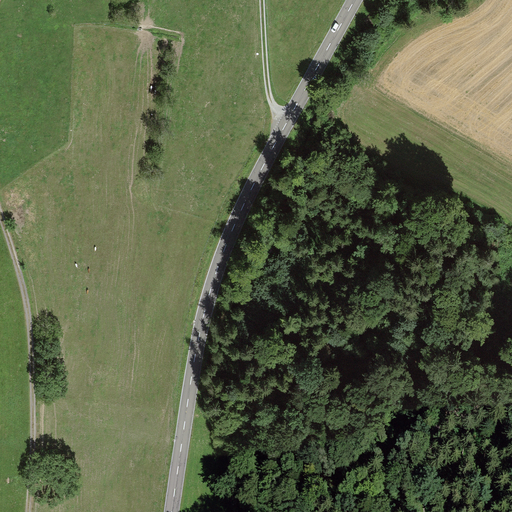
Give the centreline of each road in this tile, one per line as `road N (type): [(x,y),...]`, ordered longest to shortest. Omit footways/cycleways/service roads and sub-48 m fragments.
road 1 (tertiary): [(169,511),(209,282),(237,205),(351,0)]
road 2 (track): [(28,511),(32,372),(19,276),(0,220)]
road 3 (track): [(511,394),(443,420),(418,494),(420,511)]
road 4 (track): [(443,420),(394,445),(332,511)]
road 5 (track): [(285,117),(265,93),(260,0)]
